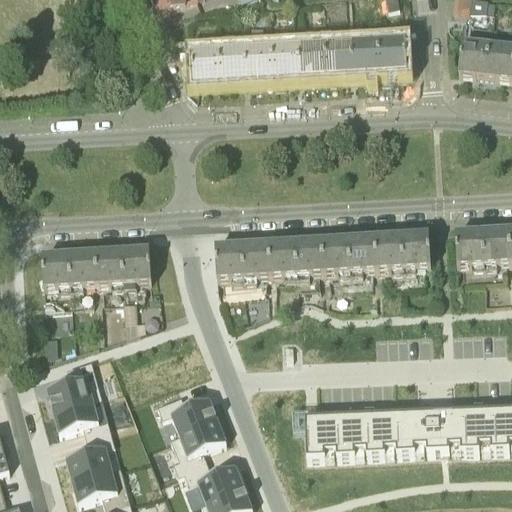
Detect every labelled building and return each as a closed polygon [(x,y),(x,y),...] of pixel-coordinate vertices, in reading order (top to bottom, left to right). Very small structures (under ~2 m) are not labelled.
[(149,0),(158,22),(186,11),(198,6),(195,0),(149,0)] [(470,3),(458,3),(459,18),(470,18),(470,3)] [(494,7),(494,6),(471,4),(470,18),(469,22),(493,20),(500,21),(501,9),(494,8),(494,7)] [(335,85),(353,84),(371,83),(389,82),(407,81),(405,49),(387,50),(369,51),(352,52),(334,53),(316,54),(298,55),(280,56),(262,57),(245,58),(227,59),(209,60),(191,61),(193,93),(211,92),(229,91),(246,90),(264,89),(282,88),(300,87),(318,86),(335,85)] [(511,56),(497,55),(480,53),(462,51),(458,82),(476,84),(494,87),(511,89),(511,88),(511,56)] [(511,239),(508,240),(491,241),(473,242),(455,243),(457,276),(472,275),(472,279),(476,279),(493,278),(497,278),(497,273),(511,273),(511,272),(511,239)] [(309,284),(324,283),(338,282),(338,287),(342,287),(359,286),(363,286),(363,281),(377,280),(391,279),(391,284),(395,284),(413,282),(416,282),(416,278),(430,277),(429,245),(411,245),(393,246),(375,247),(357,248),(340,249),(322,250),(304,251),(286,252),(268,253),(251,254),(233,255),(215,256),(217,287),(232,287),(232,293),(235,292),(253,292),(257,292),(256,287),(270,286),(285,285),(285,290),(288,290),(306,289),(310,288),(309,284)] [(116,299),(134,298),(137,298),(136,292),(151,291),(149,259),(132,260),(114,261),(96,262),(78,263),(60,264),(42,265),(44,297),(59,297),(59,302),(62,302),(80,301),(84,301),(83,297),(98,296),(112,295),(112,299),(116,299)] [(129,340),(147,339),(146,310),(128,311),(129,340)] [(70,390),(46,397),(53,420),(93,409),(87,387),(96,385),(91,369),(66,377),(70,390)] [(181,405),(157,414),(162,428),(170,425),(178,445),(217,430),(209,408),(186,417),(181,405)] [(93,409),(53,420),(59,443),(83,437),(86,448),(111,442),(107,428),(99,430),(93,409)] [(424,426),(304,432),(306,472),(322,471),(322,466),(336,465),(336,470),(352,470),(352,465),(366,464),(366,469),(382,468),(382,463),(396,462),(396,467),(412,466),(412,462),(443,461),(446,461),(446,465),(462,464),(462,459),(476,458),(476,463),(492,462),(492,458),(506,457),(506,462),(511,461),(511,421),(444,425),(424,426)] [(217,430),(178,445),(186,466),(178,469),(183,482),(208,473),(203,461),(226,452),(217,430)] [(89,460),(65,467),(72,490),(112,479),(107,457),(115,455),(111,442),(86,448),(89,460)] [(0,503),(0,483),(9,481),(3,459),(0,460),(0,503)] [(208,473),(183,482),(189,495),(196,492),(204,511),(206,511),(244,498),(235,475),(212,484),(208,473)] [(112,479),(72,490),(77,511),(81,511),(102,507),(102,511),(128,511),(130,511),(126,498),(118,500),(112,479)] [(249,511),(244,498),(206,511),(249,511)]
